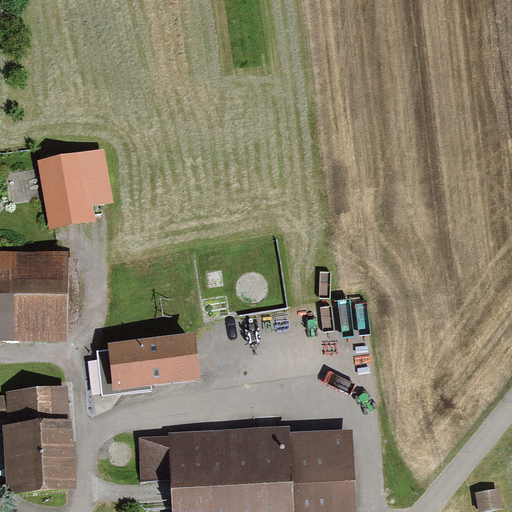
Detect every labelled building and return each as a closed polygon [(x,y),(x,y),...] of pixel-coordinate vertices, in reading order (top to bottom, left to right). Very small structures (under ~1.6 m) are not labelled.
[(106,153),(40,166),(52,235),(99,224),(97,204),(114,201),(106,153)] [(0,343),(67,344),(69,258),(0,255),(0,343)] [(97,352),(103,398),(202,386),(198,340),(97,352)] [(67,388),(6,392),(6,395),(0,395),(0,411),(7,411),(8,425),(4,425),(8,491),(74,487),(67,388)] [(358,511),(354,435),(292,436),(291,429),(141,439),(143,484),(172,483),(174,511),(358,511)] [(505,511),(501,491),(476,495),(479,511),(505,511)]
